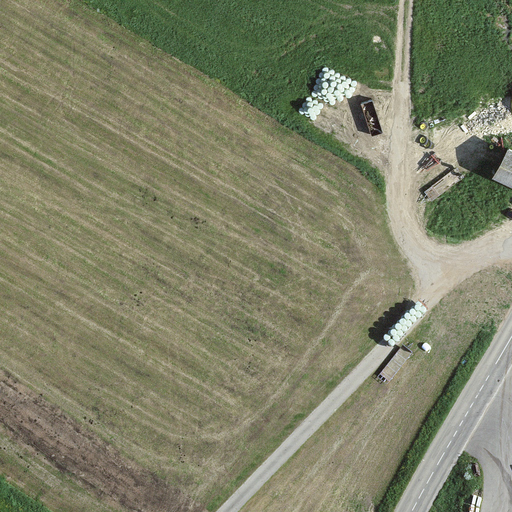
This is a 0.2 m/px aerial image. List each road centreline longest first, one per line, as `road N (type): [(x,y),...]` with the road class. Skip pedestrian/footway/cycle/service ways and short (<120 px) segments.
road 1 (track): [(511,244),(486,246),(455,265),(227,511)]
road 2 (track): [(444,277),(420,259),(397,215),(404,0)]
road 3 (secondary): [(412,511),(511,329)]
